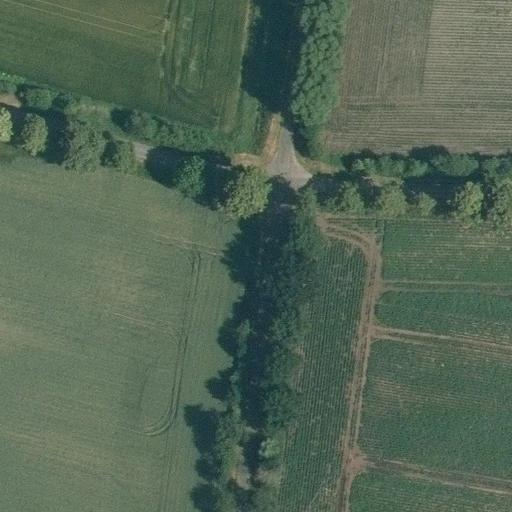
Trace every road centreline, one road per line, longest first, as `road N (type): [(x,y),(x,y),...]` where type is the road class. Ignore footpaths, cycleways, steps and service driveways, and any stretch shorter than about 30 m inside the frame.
road 1 (unclassified): [(262,176),(220,511)]
road 2 (unclassified): [(262,176),(0,104)]
road 3 (unclassified): [(511,184),(262,176)]
road 4 (unclassified): [(285,0),(262,176)]
